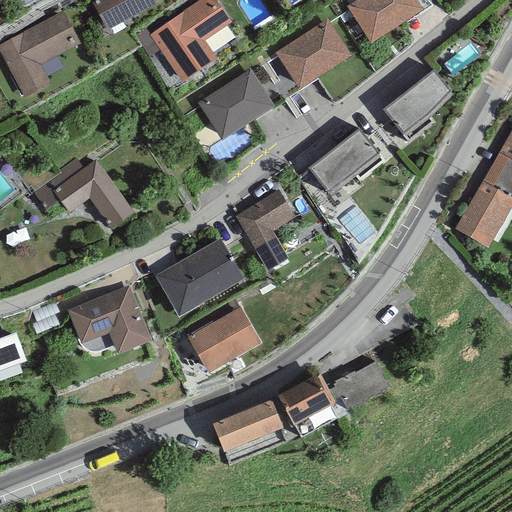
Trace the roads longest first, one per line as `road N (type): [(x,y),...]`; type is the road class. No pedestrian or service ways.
road 1 (tertiary): [(0,486),(211,407),(306,354),(420,223),(511,60)]
road 2 (residential): [(480,0),(210,216),(0,314)]
